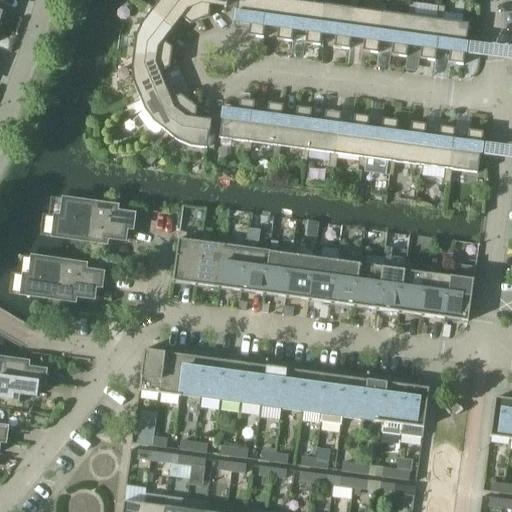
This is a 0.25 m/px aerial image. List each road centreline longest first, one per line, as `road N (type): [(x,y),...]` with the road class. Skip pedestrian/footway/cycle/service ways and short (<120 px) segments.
road 1 (residential): [(154,313),(477,358)]
road 2 (residential): [(501,105),(211,67)]
road 3 (residential): [(477,358),(501,174),(501,105)]
road 4 (residential): [(2,511),(154,313)]
road 5 (residential): [(0,127),(43,0)]
